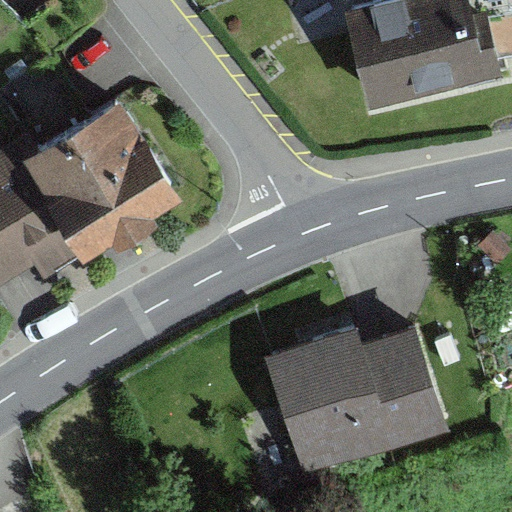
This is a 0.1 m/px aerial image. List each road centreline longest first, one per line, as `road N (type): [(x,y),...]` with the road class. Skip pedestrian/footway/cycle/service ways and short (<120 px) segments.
road 1 (tertiary): [(298,235),(174,296),(0,405)]
road 2 (residential): [(298,235),(283,201),(141,0)]
road 3 (tertiary): [(511,180),(298,235)]
